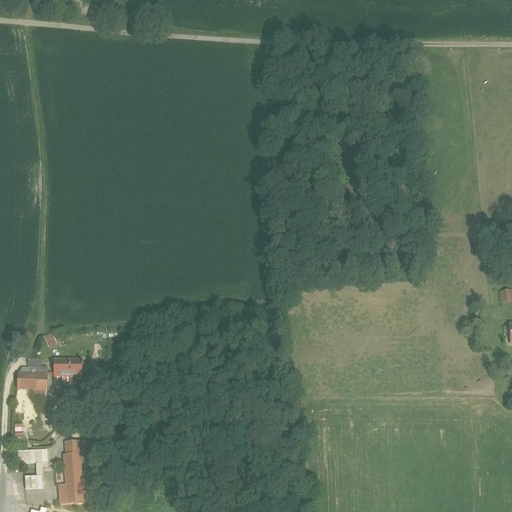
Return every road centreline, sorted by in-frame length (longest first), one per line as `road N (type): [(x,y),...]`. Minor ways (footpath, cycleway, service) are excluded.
road 1 (unclassified): [(0,26),(285,51),(511,49)]
road 2 (track): [(1,454),(6,383),(41,313),(45,175),(23,27)]
